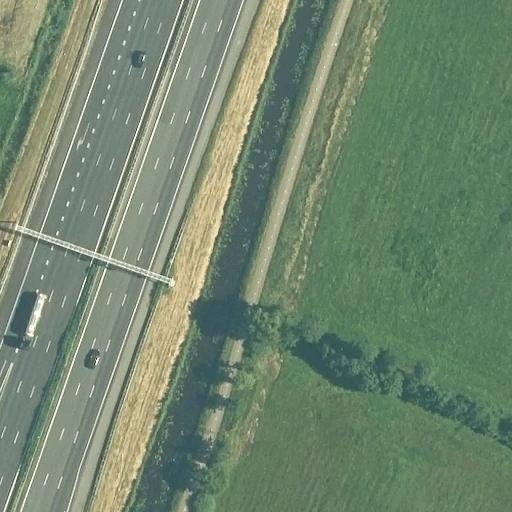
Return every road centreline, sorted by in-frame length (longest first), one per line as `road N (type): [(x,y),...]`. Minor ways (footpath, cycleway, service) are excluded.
road 1 (motorway): [(46,511),(227,0)]
road 2 (unclassified): [(183,511),(347,0)]
road 3 (motorway): [(159,0),(27,373)]
